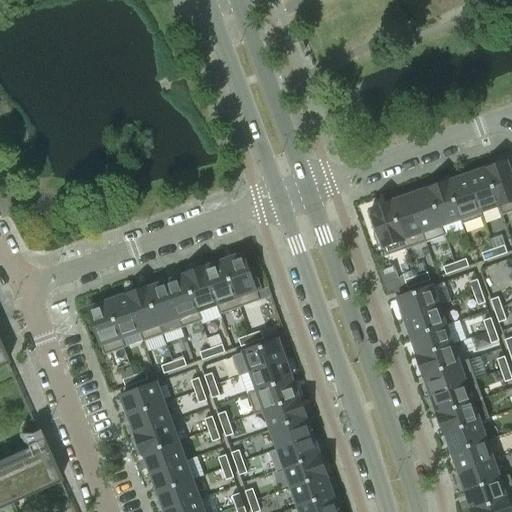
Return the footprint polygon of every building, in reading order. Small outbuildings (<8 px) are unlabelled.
[(511,179),(506,162),(486,169),(502,215),(511,211),(511,179)] [(486,169),(466,176),(481,217),(482,217),(480,213),(498,206),(501,216),(502,215),(486,169)] [(466,176),(447,183),(462,224),(481,217),(466,176)] [(447,183),(428,190),(441,226),(459,220),(461,225),(462,224),(447,183)] [(428,190),(409,196),(425,242),(426,242),(423,233),(441,226),(428,190)] [(409,196),(389,203),(406,249),(425,242),(409,196)] [(389,203),(369,210),(377,232),(372,234),(377,247),(382,245),(386,256),(406,249),(389,203)] [(504,245),(492,249),(495,257),(506,253),(504,245)] [(492,249),(481,253),(484,261),(495,257),(492,249)] [(243,254),(223,262),(239,308),(259,300),(256,291),(261,290),(253,268),(248,270),(243,254)] [(465,259),(454,263),(456,271),(468,267),(465,259)] [(223,262),(204,268),(220,314),(239,308),(223,262)] [(454,263),(442,267),(445,275),(456,271),(454,263)] [(204,268),(184,275),(201,321),(202,324),(202,325),(221,318),(220,314),(204,268)] [(427,272),(415,277),(418,284),(429,280),(427,272)] [(184,275),(165,282),(181,328),(201,321),(184,275)] [(415,277),(404,281),(407,288),(418,284),(415,277)] [(477,280),(469,282),(473,294),(481,291),(477,280)] [(165,282),(146,289),(162,335),(181,328),(165,282)] [(431,286),(396,298),(403,318),(439,306),(450,302),(443,282),(431,286)] [(146,289),(127,295),(143,341),(162,335),(146,289)] [(481,291),(473,294),(477,305),(485,303),(481,291)] [(127,295),(107,302),(124,348),(143,341),(127,295)] [(497,297),(490,300),(494,311),(502,309),(497,297)] [(107,302),(87,309),(104,355),(124,348),(107,302)] [(439,306),(403,318),(410,338),(445,325),(439,306)] [(502,309),(494,311),(498,323),(506,320),(502,309)] [(490,318),(482,321),(486,332),(494,330),(490,318)] [(445,325),(410,338),(417,357),(452,344),(465,340),(458,321),(445,325)] [(494,330),(486,332),(490,344),(498,341),(494,330)] [(260,332),(249,336),(251,343),(262,339),(260,332)] [(249,336),(238,340),(240,346),(251,343),(249,336)] [(278,340),(233,356),(240,376),(285,360),(278,340)] [(452,344),(417,357),(423,376),(459,364),(452,344)] [(221,346),(210,350),(213,356),(223,352),(221,346)] [(210,350),(200,353),(202,360),(213,356),(210,350)] [(459,364),(423,376),(430,395),(475,380),(486,376),(479,357),(468,360),(459,364)] [(504,357),(496,359),(500,371),(508,368),(504,357)] [(183,359),(172,363),(174,369),(185,366),(183,359)] [(285,360),(240,376),(247,395),(256,391),(292,379),(285,360)] [(172,363),(161,367),(163,373),(174,369),(172,363)] [(508,368),(500,371),(504,382),(511,379),(508,368)] [(144,373),(133,377),(136,383),(146,379),(144,373)] [(211,373),(204,376),(207,387),(215,384),(211,373)] [(133,377),(123,380),(125,387),(136,383),(133,377)] [(198,378),(190,381),(194,392),(202,389),(198,378)] [(256,391),(247,395),(254,414),(263,411),(298,398),(292,379),(256,391)] [(475,380),(430,395),(437,415),(481,399),(475,380)] [(156,383),(121,396),(128,416),(164,403),(156,383)] [(215,384),(207,387),(211,398),(219,396),(215,384)] [(202,389),(194,392),(198,403),(206,401),(202,389)] [(298,398),(263,411),(270,430),(305,418),(298,398)] [(481,399),(437,415),(444,434),(479,421),(488,418),(481,399)] [(164,403),(128,416),(136,435),(171,422),(164,403)] [(225,412),(217,414),(221,426),(229,423),(225,412)] [(212,416),(204,419),(208,430),(216,428),(212,416)] [(0,465),(0,507),(59,481),(31,418),(29,419),(26,421),(24,423),(23,424),(22,426),(21,427),(20,429),(20,430),(20,432),(20,434),(20,436),(20,437),(21,439),(21,441),(22,442),(23,444),(24,445),(28,453),(0,465)] [(305,418),(270,430),(276,449),(312,437),(305,418)] [(479,421),(444,434),(451,453),(486,441),(479,421)] [(171,422),(136,435),(143,454),(178,441),(171,422)] [(229,423),(221,426),(225,437),(233,434),(229,423)] [(216,428),(208,430),(212,442),(220,439),(216,428)] [(276,449),(270,452),(276,471),(283,469),(319,456),(312,437),(276,449)] [(178,441),(143,454),(150,474),(185,461),(178,441)] [(486,441),(451,453),(457,472),(493,460),(486,441)] [(238,450),(231,453),(235,464),(242,461),(238,450)] [(225,455),(217,458),(221,469),(229,466),(225,455)] [(319,456),(283,469),(290,488),(325,475),(319,456)] [(493,460),(457,472),(464,491),(509,476),(508,475),(499,478),(493,460)] [(185,461),(150,474),(157,493),(192,480),(185,461)] [(242,461),(235,464),(239,475),(246,473),(242,461)] [(229,466),(221,469),(225,480),(233,478),(229,466)] [(325,475),(290,488),(297,507),(332,495),(325,475)] [(511,485),(509,476),(464,491),(471,511),(511,496),(511,485)] [(192,480),(157,493),(164,511),(199,499),(192,480)] [(252,489),(244,491),(248,503),(256,500),(252,489)] [(239,493),(231,496),(235,507),(243,505),(239,493)] [(199,499),(164,511),(163,511),(216,511),(210,495),(199,499)] [(338,511),(332,495),(297,507),(298,511),(338,511)] [(511,511),(511,496),(471,511),(511,511)] [(256,500),(248,503),(251,511),(257,511),(260,511),(256,500)]
